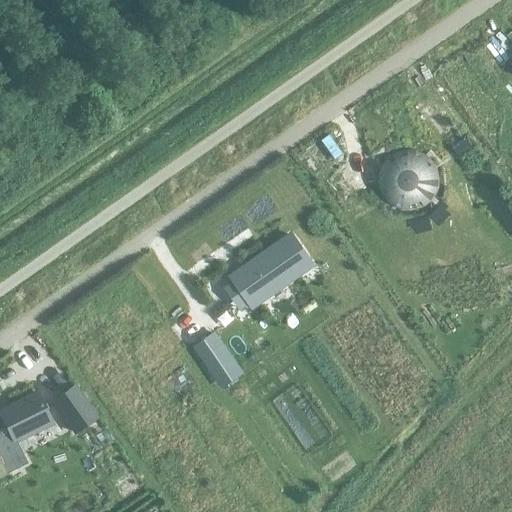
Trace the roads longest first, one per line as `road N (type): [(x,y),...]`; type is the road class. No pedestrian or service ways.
road 1 (residential): [(485,0),(0,343)]
road 2 (unclassified): [(0,292),(410,0)]
